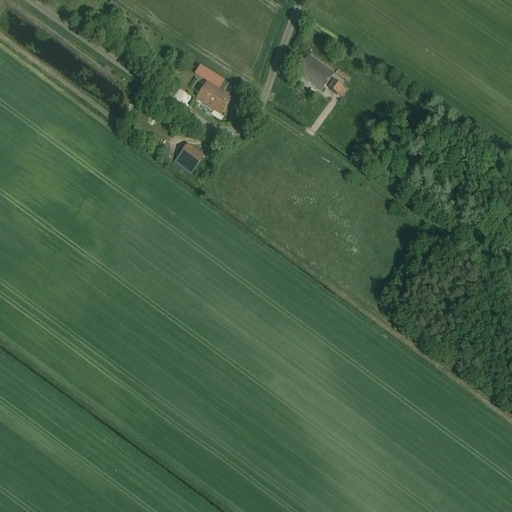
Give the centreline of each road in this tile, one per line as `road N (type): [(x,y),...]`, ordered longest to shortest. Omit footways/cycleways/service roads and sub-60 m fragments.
road 1 (unclassified): [(264,116),(246,131),(203,124),(30,0)]
road 2 (unclassified): [(264,116),(302,0)]
